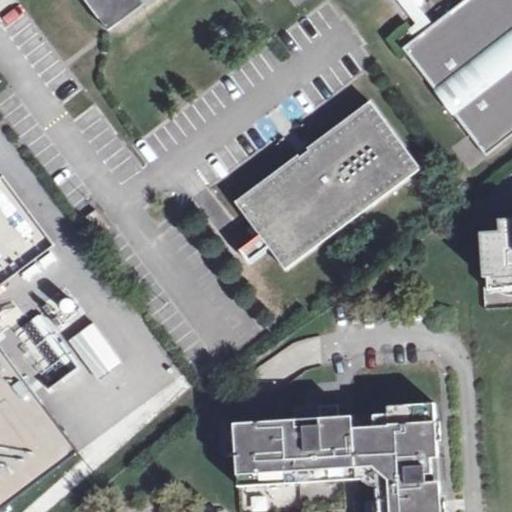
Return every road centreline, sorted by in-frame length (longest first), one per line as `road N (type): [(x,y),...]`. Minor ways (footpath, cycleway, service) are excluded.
road 1 (residential): [(123,201),(351,34)]
road 2 (residential): [(123,201),(0,36)]
road 3 (residential): [(237,353),(123,201)]
